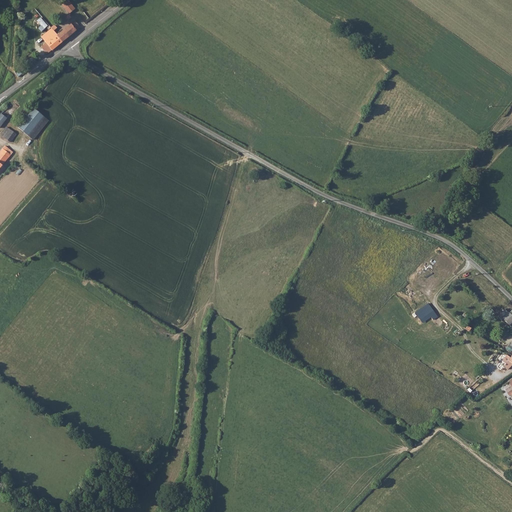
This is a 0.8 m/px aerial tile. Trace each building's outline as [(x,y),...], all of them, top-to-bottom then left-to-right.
[(72,0),(66,0),(63,3),(67,7),(70,10),(76,3),(72,0)] [(35,23),(42,31),(49,26),(42,18),(35,23)] [(56,28),(48,34),(51,39),(46,43),(51,51),(87,27),(82,20),(62,32),(60,29),(63,27),(61,25),(56,28)] [(33,57),(29,61),(33,66),(37,62),(33,57)] [(10,116),(17,110),(12,105),(5,111),(10,116)] [(32,108),(17,128),(32,140),(47,120),(32,108)] [(0,130),(9,125),(5,118),(0,121),(0,130)] [(3,137),(5,139),(7,141),(13,133),(11,132),(9,130),(3,137)] [(4,145),(0,150),(0,166),(12,152),(4,145)] [(435,311),(431,307),(420,321),(419,322),(423,325),(435,311)] [(505,311),(498,318),(501,321),(502,320),(509,327),(511,323),(511,312),(511,311),(508,314),(505,311)] [(511,354),(509,358),(509,359),(505,356),(500,363),(503,365),(501,368),(507,372),(511,366),(511,354)] [(511,377),(507,381),(509,383),(503,387),(509,396),(511,395),(511,396),(511,377)] [(474,391),(477,395),(485,388),(482,384),(474,391)]
